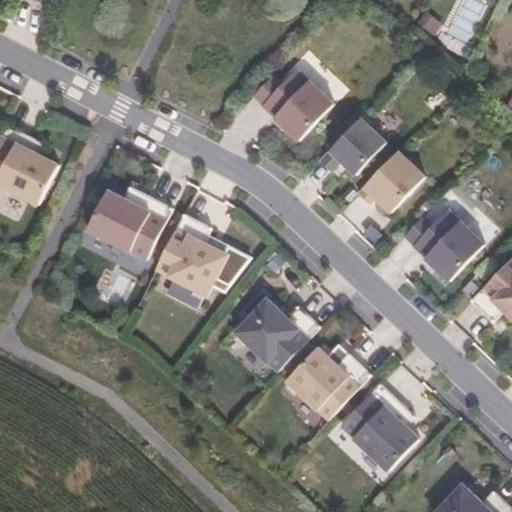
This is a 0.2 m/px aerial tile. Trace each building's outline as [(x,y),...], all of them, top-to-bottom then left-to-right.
[(465,43),(485,6),(474,0),(462,0),(445,32),(465,43)] [(265,106),(264,106),(301,141),(336,105),(299,69),(284,85),(265,106)] [(265,106),(284,85),(274,76),(255,96),(265,106)] [(332,150),(343,161),(358,175),(389,143),(363,118),(332,150)] [(0,184),(43,205),(63,162),(1,132),(0,134),(0,184)] [(332,150),(322,161),(333,171),(343,161),(332,150)] [(400,152),(360,194),(371,205),(377,197),(394,213),(427,177),(400,152)] [(132,187),(126,199),(142,207),(148,196),(132,187)] [(147,264),(175,209),(148,196),(142,207),(126,199),(110,191),(88,234),(147,264)] [(416,246),(415,246),(452,281),(486,245),(450,210),(426,235),(416,246)] [(158,270),(209,296),(230,255),(206,243),(213,229),(186,215),(158,270)] [(416,246),(426,235),(435,225),(425,216),(406,236),(416,246)] [(511,260),(473,301),(495,322),(506,311),(511,315),(511,260)] [(280,372),(322,328),(300,306),(289,318),(269,299),(238,332),(280,372)] [(331,420),(373,375),(351,355),(340,366),(320,348),(289,381),(331,420)] [(382,384),(340,429),(388,474),(421,439),(408,426),(395,414),(404,405),(382,384)] [(395,414),(408,426),(417,417),(404,405),(395,414)] [(511,511),(511,503),(494,487),(483,499),(463,480),(433,511),(511,511)]
